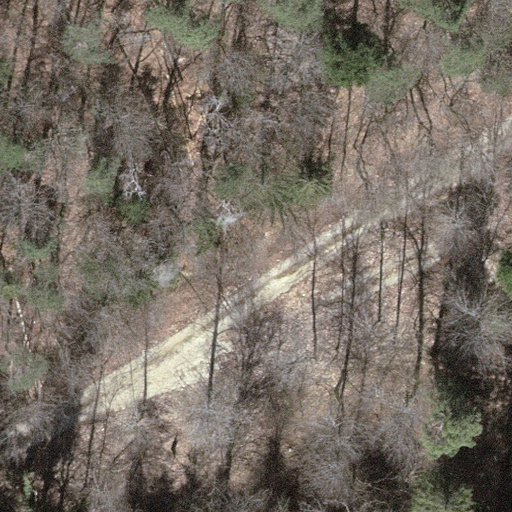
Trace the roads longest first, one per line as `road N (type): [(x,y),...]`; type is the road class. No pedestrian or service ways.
road 1 (track): [(0,440),(511,117)]
road 2 (track): [(74,393),(192,378),(511,207)]
